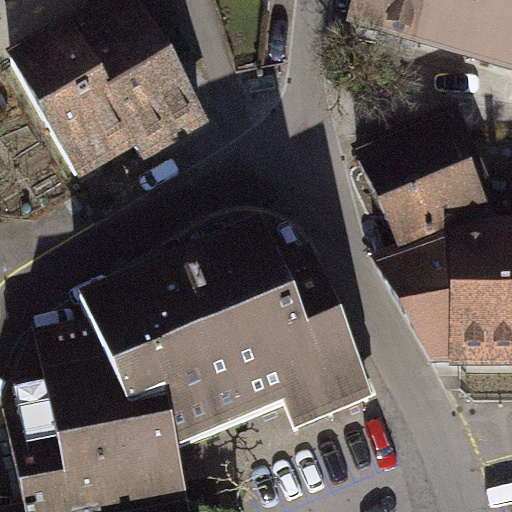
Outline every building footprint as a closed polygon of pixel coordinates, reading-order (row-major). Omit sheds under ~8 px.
[(132,0),(72,35),(108,100),(170,66),(132,0)] [(511,0),(359,0),(354,22),(511,67),(511,0)] [(203,122),(170,66),(108,100),(72,35),(71,33),(14,66),(79,177),(133,145),(141,158),(203,122)] [(403,255),(487,220),(451,133),(401,153),(397,147),(360,162),(403,255)] [(263,233),(189,264),(244,395),(255,390),(260,402),(279,394),(295,435),(371,402),(312,260),(280,272),(263,233)] [(379,269),(435,364),(511,363),(511,240),(449,239),(379,269)] [(82,308),(90,327),(145,460),(178,454),(176,438),(237,412),(231,400),(244,395),(189,264),(82,308)] [(189,511),(178,454),(145,460),(90,327),(37,338),(48,397),(4,406),(26,511),(23,511),(189,511)]
